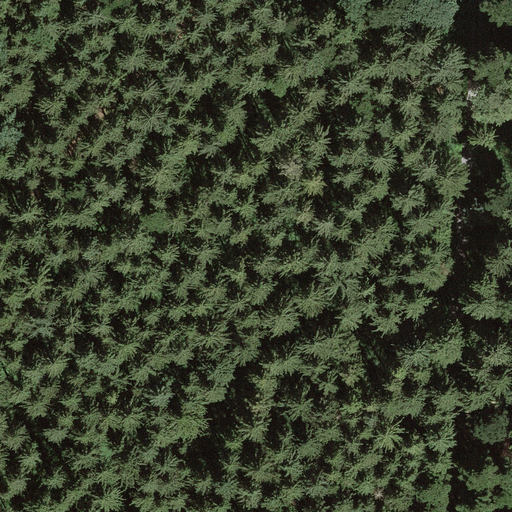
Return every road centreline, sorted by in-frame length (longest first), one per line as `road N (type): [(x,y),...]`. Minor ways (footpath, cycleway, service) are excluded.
road 1 (track): [(474,0),(452,511)]
road 2 (track): [(0,168),(63,0)]
